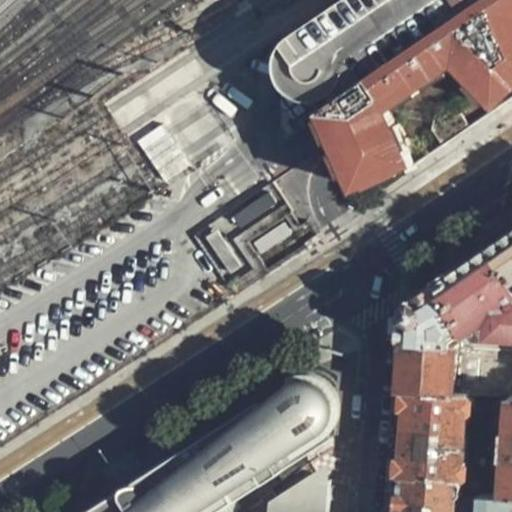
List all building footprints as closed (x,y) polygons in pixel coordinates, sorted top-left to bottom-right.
[(322,118),(498,0),(344,0),(278,45),(280,52),(277,64),(276,70),(275,79),(279,94),(280,95),(288,105),(300,110),(322,118)] [(511,0),(498,0),(322,118),(320,134),(335,163),(357,208),(382,197),(405,181),(511,108),(511,0)] [(511,233),(495,246),(511,270),(511,233)] [(219,278),(248,258),(239,245),(210,263),(219,278)] [(511,270),(495,246),(461,268),(438,284),(462,325),(468,334),(494,319),(496,336),(511,337),(511,270)] [(462,325),(438,284),(419,296),(413,308),(406,320),(405,339),(454,342),(454,331),(462,325)] [(462,325),(454,331),(454,342),(511,345),(511,337),(496,336),(494,319),(468,334),(462,325)] [(511,345),(454,342),(405,339),(402,367),(400,392),(472,396),(511,398),(511,345)] [(337,419),(339,409),(338,400),(331,387),(321,380),(311,377),(300,378),(198,444),(124,491),(90,511),(223,511),(273,481),(332,444),(327,436),(325,432),(333,426),(337,419)] [(397,432),(393,474),(463,480),(472,396),(400,392),(397,432)] [(332,444),(273,481),(271,511),(328,511),(331,465),(332,444)] [(463,480),(393,474),(390,511),(456,511),(458,496),(460,496),(466,493),(468,481),(463,480)] [(511,511),(511,483),(508,483),(485,482),(482,511),(498,511),(499,510),(504,510),(503,511),(511,511)]
